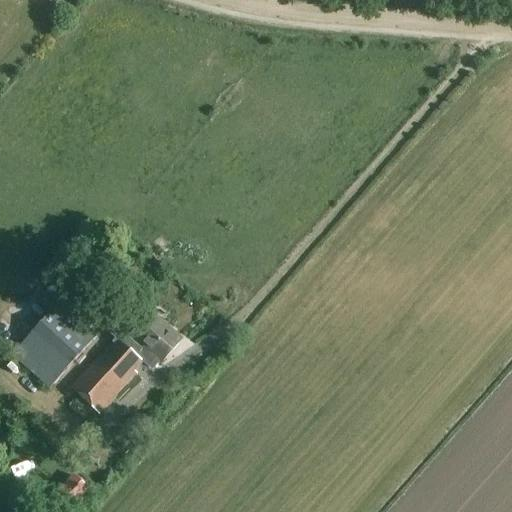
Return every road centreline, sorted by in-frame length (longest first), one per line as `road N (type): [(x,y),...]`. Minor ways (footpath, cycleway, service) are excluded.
road 1 (track): [(490,27),(489,41),(239,322),(164,366)]
road 2 (track): [(511,28),(226,0)]
